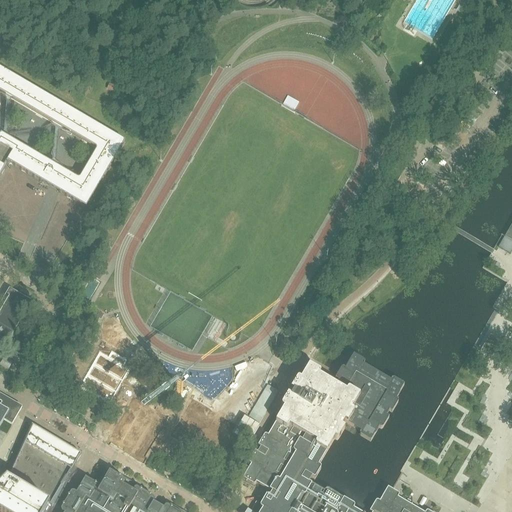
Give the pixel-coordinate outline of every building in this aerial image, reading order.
[(41,182),(49,186),(51,188),(59,192),(86,208),(125,142),(90,121),(84,118),(80,115),(0,68),(0,177),(8,163),(41,182)] [(422,123),(428,128),(431,129),(450,102),(448,101),(441,96),(438,94),(419,121),(422,123)] [(511,251),(511,241),(504,237),(498,247),(510,254),(511,251)] [(0,431),(6,435),(22,408),(0,395),(0,357),(32,302),(10,289),(0,305),(0,431)] [(100,317),(91,312),(87,319),(96,324),(100,317)] [(490,334),(480,351),(490,357),(500,340),(490,334)] [(100,351),(80,386),(92,393),(91,396),(96,399),(97,396),(110,404),(130,369),(121,364),(124,359),(110,351),(107,355),(100,351)] [(419,511),(398,500),(399,498),(399,497),(399,496),(392,492),(388,490),(381,503),(379,502),(378,502),(377,502),(371,511),(357,511),(355,510),(355,508),(356,507),(355,506),(329,491),(328,491),(327,491),(326,493),(310,484),(313,478),(316,480),(322,469),(322,468),(322,467),(320,466),(336,439),(338,440),(339,440),(340,440),(346,429),(343,427),(346,422),(362,432),(362,433),(361,434),(361,435),(362,435),(372,441),(381,427),(382,428),(383,428),(384,428),(384,427),(390,417),(388,416),(390,411),(393,412),(399,402),(399,401),(399,400),(397,399),(405,385),(394,379),(394,378),(393,378),(393,379),(392,379),(391,381),(364,365),(365,363),(365,362),(365,361),(354,355),(346,369),(344,367),(343,367),(343,368),(342,368),(336,379),(339,380),(336,385),(320,376),(321,374),(321,373),(321,372),(311,367),(301,382),(299,381),(298,381),(297,381),(297,382),(291,392),(294,394),(291,399),(288,397),(281,408),(281,409),(282,410),(284,411),(268,438),(266,437),(265,437),(264,437),(260,444),(258,448),(261,449),(258,455),(255,453),(249,463),(249,464),(249,465),(251,466),(243,480),(252,486),(253,486),(254,486),(255,484),(271,494),(268,499),(266,497),(260,507),(256,504),(251,511),(248,511),(247,511),(419,511)] [(266,386),(247,417),(257,424),(277,392),(266,386)] [(134,401),(111,441),(132,453),(135,448),(144,453),(164,418),(151,411),(153,409),(148,406),(146,408),(134,401)] [(187,428),(182,437),(217,457),(224,444),(227,446),(229,440),(227,439),(234,427),(199,407),(195,414),(190,411),(182,425),(187,428)] [(46,511),(81,455),(37,428),(32,426),(6,481),(0,490),(0,511),(46,511)] [(172,511),(167,509),(166,508),(164,509),(163,510),(162,511),(152,506),(153,504),(154,503),(153,501),(153,500),(152,500),(137,491),(136,490),(135,491),(134,491),(133,492),(132,493),(122,488),(123,486),(124,485),(124,484),(123,483),(120,481),(122,478),(109,471),(101,486),(102,486),(100,489),(85,480),(76,496),(74,494),(73,494),(72,494),(72,495),(71,496),(62,511),(61,511),(172,511)]
